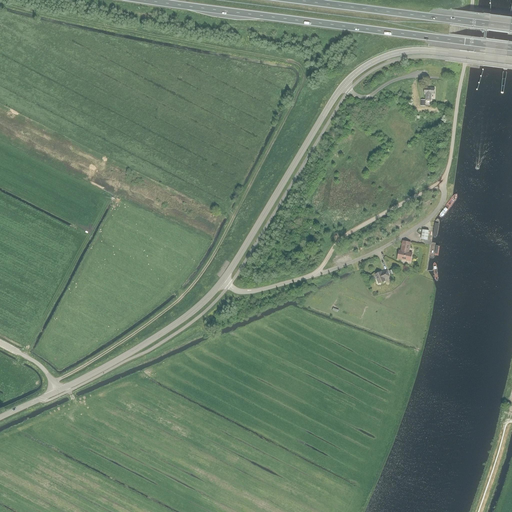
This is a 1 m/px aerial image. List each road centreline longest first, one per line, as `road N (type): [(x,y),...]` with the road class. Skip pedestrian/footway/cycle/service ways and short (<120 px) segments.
road 1 (trunk): [(144,0),(511,47)]
road 2 (unknown): [(280,120),(193,280),(148,319),(50,380)]
road 3 (secondary): [(222,281),(343,85),(397,52),(446,53)]
road 4 (trunk): [(511,27),(294,0)]
road 5 (secondary): [(56,391),(154,338),(222,281)]
road 6 (unclassified): [(444,181),(472,0)]
road 7 (residential): [(316,273),(423,223),(441,204),(444,181)]
road 8 (unclassified): [(316,273),(349,232),(444,181)]
